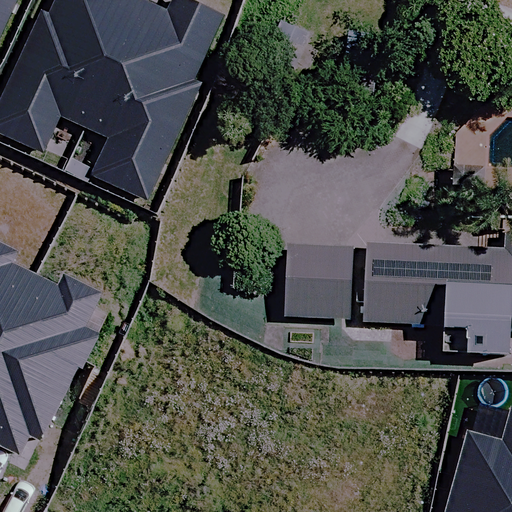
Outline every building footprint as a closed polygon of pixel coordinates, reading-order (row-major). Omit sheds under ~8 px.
[(58,0),(50,20),(43,17),(0,110),(0,137),(44,158),(61,121),(86,131),(143,7),(127,0),(58,0)] [(0,0),(0,47),(21,3),(15,0),(0,0)] [(194,87),(224,22),(176,1),(168,18),(143,7),(86,131),(110,143),(93,181),(147,206),(201,90),(194,87)] [(319,46),(286,20),(264,48),(297,74),(319,46)] [(353,323),(356,247),(292,245),(289,320),(353,323)] [(511,254),(369,248),(366,324),(435,327),(434,336),(467,337),(466,359),(511,361),(511,254)] [(0,357),(37,281),(13,270),(19,258),(0,249),(0,357)] [(60,292),(37,281),(0,357),(0,455),(24,467),(34,446),(46,452),(100,341),(85,334),(102,299),(65,281),(60,292)] [(511,511),(511,408),(510,408),(500,446),(467,436),(444,511),(511,511)]
